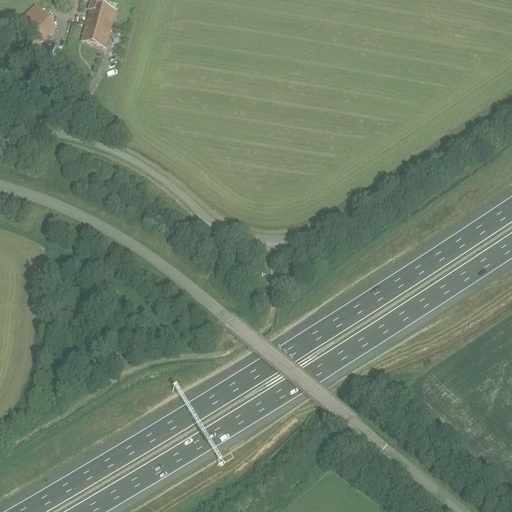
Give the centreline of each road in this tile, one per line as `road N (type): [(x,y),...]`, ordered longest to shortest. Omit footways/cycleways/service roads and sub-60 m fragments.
road 1 (motorway): [(511,209),(24,511)]
road 2 (unclassified): [(461,511),(153,258),(74,212),(0,185)]
road 3 (motorway): [(86,511),(511,246)]
road 4 (unclassified): [(0,459),(153,364),(246,349),(273,325),(274,239)]
road 5 (unclassified): [(0,127),(114,152),(221,228),(274,239)]
road 6 (unclassified): [(274,239),(321,229),(511,100)]
